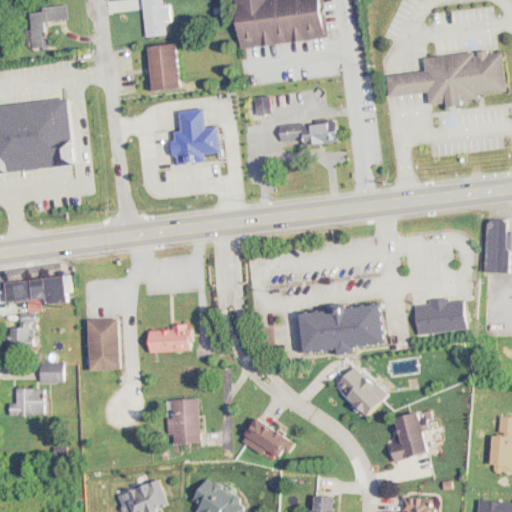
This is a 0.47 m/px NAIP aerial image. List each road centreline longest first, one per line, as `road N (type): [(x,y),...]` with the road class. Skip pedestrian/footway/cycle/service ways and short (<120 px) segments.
road 1 (primary): [(0,252),(511,188)]
road 2 (residential): [(229,222),(232,301),(259,378),(318,414),(362,457),(372,511)]
road 3 (residential): [(129,235),(98,0)]
road 4 (residential): [(145,233),(129,287),(124,412)]
